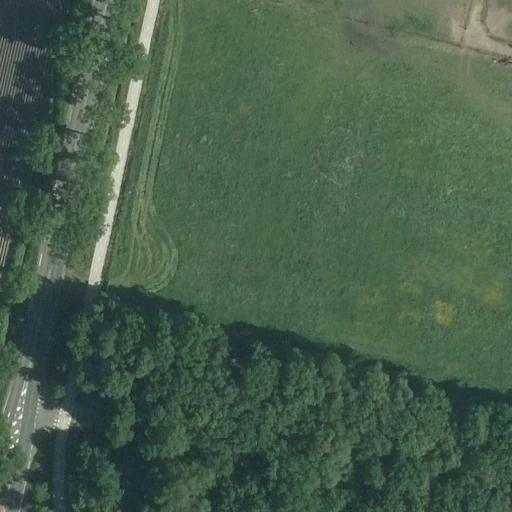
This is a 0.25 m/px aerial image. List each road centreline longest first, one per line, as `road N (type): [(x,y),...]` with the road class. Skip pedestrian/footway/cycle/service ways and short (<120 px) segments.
road 1 (primary): [(20,404),(106,0)]
road 2 (unclassified): [(126,511),(133,463),(119,437),(89,419),(20,404)]
